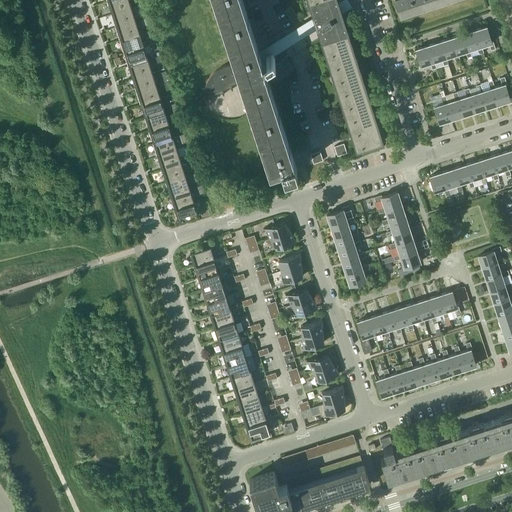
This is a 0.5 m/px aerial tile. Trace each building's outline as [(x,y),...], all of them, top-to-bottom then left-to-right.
[(129,0),(109,0),(114,12),(132,7),(129,0)] [(291,158),(259,59),(240,0),(216,0),(237,64),(235,64),(232,64),(230,64),(227,65),(225,65),(222,66),(218,68),(215,71),(212,74),(209,77),(207,81),(205,85),(204,89),(204,92),(204,96),(205,100),(206,103),(208,107),(208,105),(207,104),(207,103),(206,102),(206,101),(206,99),(214,97),(214,99),(216,99),(214,94),(222,92),(223,94),(224,94),(223,89),(231,87),(232,89),(233,89),(231,84),(239,81),(240,84),(241,83),(240,79),(241,79),(269,164),(268,165),(269,167),(270,167),(273,176),(297,168),(293,157),(291,158)] [(394,0),(400,17),(452,0),(394,0)] [(140,5),(138,5),(141,15),(147,13),(144,3),(140,5)] [(132,7),(114,12),(118,25),(136,20),(132,7)] [(291,7),(285,11),(291,20),(297,17),(291,7)] [(148,17),(141,19),(143,25),(150,23),(148,17)] [(136,20),(118,25),(122,38),(140,33),(136,20)] [(487,26),(475,30),(480,46),(481,45),(489,43),(491,49),(495,47),(493,40),(492,41),(487,26)] [(475,30),(463,33),(468,49),(469,49),(476,47),(478,53),(483,51),(481,45),(480,46),(475,30)] [(382,140),(347,31),(324,39),(359,147),(355,148),(356,149),(383,140),(382,140)] [(140,33),(122,38),(126,51),(144,46),(140,33)] [(468,49),(463,33),(451,37),(456,53),(457,53),(465,50),(467,57),(471,55),(469,49),(468,49)] [(456,53),(451,37),(439,41),(445,57),(446,57),(453,54),(455,60),(459,59),(457,53),(456,53)] [(445,57),(439,41),(428,45),(433,61),(434,60),(441,58),(443,64),(448,63),(446,57),(445,57)] [(156,42),(149,44),(152,50),(158,48),(156,42)] [(433,61),(428,45),(415,49),(421,65),(429,62),(431,68),(436,67),(434,60),(433,61)] [(144,46),(126,51),(131,64),(148,59),(144,46)] [(148,59),(131,64),(135,77),(152,72),(148,59)] [(166,70),(160,72),(163,82),(169,80),(166,70)] [(152,72),(135,77),(139,90),(157,85),(152,72)] [(507,83),(504,76),(500,77),(502,84),(495,87),(493,87),(498,103),(510,99),(505,84),(507,83)] [(493,87),(495,87),(492,80),(488,81),(490,88),(483,90),(481,91),(486,107),(498,103),(493,87)] [(478,92),(471,94),(469,95),(475,111),(486,107),(481,91),(483,90),(481,83),(476,85),(478,92)] [(157,85),(139,90),(143,103),(161,98),(157,85)] [(467,95),(459,98),(458,98),(463,114),(475,111),(469,95),(471,94),(469,87),(464,89),(467,95)] [(451,118),(463,114),(458,98),(459,98),(457,91),(452,93),(454,99),(447,102),(446,102),(451,118)] [(446,102),(447,102),(445,95),(440,97),(442,103),(434,106),(439,122),(451,118),(446,102)] [(161,98),(143,103),(147,116),(165,111),(161,98)] [(177,106),(172,108),(175,118),(180,116),(177,106)] [(165,111),(147,116),(151,129),(169,124),(165,111)] [(177,131),(185,128),(182,120),(174,122),(177,131)] [(169,124),(151,129),(156,142),(173,137),(169,124)] [(180,134),(182,142),(188,140),(185,133),(180,134)] [(173,137),(156,142),(160,155),(177,150),(173,137)] [(343,143),(334,147),(337,156),(346,153),(343,143)] [(511,149),(502,152),(507,167),(509,166),(511,164),(511,149)] [(177,150),(160,155),(164,168),(182,163),(177,150)] [(310,154),(313,164),(323,160),(319,151),(310,154)] [(502,152),(490,156),(495,171),(497,170),(504,167),(507,175),(511,174),(509,166),(507,167),(502,152)] [(490,156),(478,160),(483,174),(484,174),(492,171),(495,179),(499,177),(497,170),(495,171),(490,156)] [(478,160),(466,164),(471,178),(473,178),(480,175),(483,183),(487,181),(484,174),(483,174),(478,160)] [(182,163),(164,168),(168,181),(186,176),(182,163)] [(471,178),(466,164),(454,168),(458,182),(461,181),(469,179),(471,186),(475,185),(473,178),(471,178)] [(446,186),(449,185),(456,183),(459,190),(463,189),(461,181),(458,182),(454,168),(442,172),(446,186)] [(198,172),(192,174),(195,181),(200,179),(198,172)] [(434,190),(444,187),(446,194),(451,193),(449,185),(446,186),(442,172),(429,176),(434,190)] [(186,176),(168,181),(172,194),(190,189),(186,176)] [(202,184),(196,186),(199,194),(205,192),(202,184)] [(190,189),(172,194),(177,207),(194,202),(190,189)] [(386,208),(401,203),(397,190),(382,195),(381,194),(374,197),(375,201),(382,198),(385,206),(378,208),(379,213),(386,210),(386,208)] [(194,202),(177,207),(181,220),(198,215),(194,202)] [(386,208),(386,210),(389,218),(389,219),(405,214),(401,203),(386,208)] [(342,208),(327,213),(331,225),(347,220),(346,219),(344,211),(350,209),(349,205),(342,207),(342,208)] [(389,219),(389,218),(382,220),(383,225),(390,222),(393,230),(393,231),(409,226),(405,214),(389,219)] [(347,220),(331,225),(334,237),(351,232),(350,230),(348,223),(355,221),(353,217),(346,219),(347,220)] [(264,227),(269,237),(270,237),(291,231),(285,221),(264,227)] [(412,238),(409,226),(393,231),(393,230),(386,232),(387,236),(394,234),(396,242),(397,243),(412,238)] [(351,232),(334,237),(338,249),(355,244),(354,242),(352,235),(359,233),(357,228),(350,230),(351,232)] [(269,237),(263,239),(274,248),(297,241),(291,231),(270,237),(269,237)] [(416,249),(412,238),(397,243),(396,242),(389,244),(391,248),(398,246),(400,254),(400,255),(416,249)] [(355,244),(338,249),(342,261),(358,255),(358,254),(356,247),(362,245),(361,240),(354,242),(355,244)] [(210,245),(190,251),(195,263),(214,257),(210,245)] [(497,261),(497,259),(494,252),(501,249),(500,245),(492,248),(493,249),(478,254),(482,266),(497,261)] [(228,256),(237,253),(235,248),(226,251),(228,256)] [(420,262),(416,249),(400,255),(400,254),(393,256),(395,260),(402,258),(404,267),(418,262),(420,262)] [(279,259),(280,270),(302,264),(300,252),(279,259)] [(342,261),(346,272),(362,267),(362,266),(360,259),(366,257),(365,252),(358,254),(358,255),(342,261)] [(194,264),(199,276),(218,270),(214,257),(195,263),(194,264)] [(497,261),(482,266),(486,278),(501,273),(500,271),(498,264),(505,261),(504,257),(497,259),(497,261)] [(404,267),(398,269),(400,276),(421,270),(418,262),(404,267)] [(303,275),(302,264),(280,270),(282,282),(303,275)] [(368,264),(362,266),(362,267),(346,272),(350,284),(366,279),(363,270),(370,268),(368,264)] [(508,269),(500,271),(501,273),(486,278),(490,290),(505,285),(504,284),(502,276),(509,273),(508,269)] [(218,270),(199,276),(198,276),(203,288),(222,282),(218,270)] [(505,285),(490,290),(494,302),(509,297),(508,295),(506,288),(511,285),(511,282),(511,281),(504,284),(505,285)] [(202,289),(207,301),(226,294),(222,282),(203,288),(202,289)] [(312,297),(306,287),(285,294),(291,304),(312,297)] [(452,290),(440,294),(445,309),(446,308),(454,306),(456,313),(460,312),(458,304),(457,305),(452,290)] [(226,294),(207,301),(206,301),(211,313),(230,307),(226,294)] [(440,294),(428,298),(433,313),(435,312),(442,310),(444,317),(448,316),(449,316),(446,308),(445,309),(440,294)] [(511,294),(508,295),(509,297),(494,302),(498,314),(511,309),(511,307),(509,300),(511,298),(511,294)] [(291,304),(297,314),(318,307),(312,297),(291,304)] [(428,298),(416,301),(421,317),(423,316),(430,314),(433,321),(437,320),(435,312),(433,313),(428,298)] [(416,301),(404,305),(409,321),(411,320),(418,318),(421,325),(425,323),(423,316),(421,317),(416,301)] [(404,305),(393,309),(398,324),(399,324),(406,322),(408,329),(413,327),(411,320),(409,321),(404,305)] [(210,313),(215,325),(234,319),(230,307),(211,313),(210,313)] [(511,307),(511,309),(498,314),(502,326),(511,322),(511,307)] [(393,309),(381,313),(386,328),(387,328),(394,325),(397,332),(401,331),(399,324),(398,324),(393,309)] [(369,317),(374,332),(383,329),(386,336),(389,335),(387,328),(386,328),(381,313),(369,317)] [(362,336),(359,337),(364,353),(372,350),(367,334),(374,332),(369,317),(357,321),(362,336)] [(323,329),(322,318),(301,325),(302,336),(323,329)] [(234,319),(215,325),(214,326),(219,338),(238,332),(234,319)] [(511,322),(502,326),(506,338),(511,336),(511,322)] [(302,336),(303,347),(324,340),(323,329),(302,336)] [(218,338),(223,350),(242,344),(238,332),(219,338),(218,338)] [(472,347),(470,341),(465,342),(468,349),(460,351),(458,352),(464,368),(476,364),(471,348),(472,347)] [(242,344),(223,350),(222,350),(227,362),(246,356),(242,344)] [(458,352),(460,351),(458,344),(453,346),(455,353),(448,355),(447,356),(452,372),(464,368),(458,352)] [(447,356),(448,355),(446,348),(442,350),(444,357),(436,359),(435,360),(440,376),(452,372),(447,356)] [(435,360),(436,359),(434,352),(430,354),(432,361),(425,363),(423,363),(429,380),(440,376),(435,360)] [(312,370),(333,363),(328,353),(307,360),(312,370)] [(226,363),(231,375),(250,369),(246,356),(227,362),(226,363)] [(412,367),(417,383),(429,380),(423,363),(425,363),(422,356),(418,358),(420,364),(413,367),(412,367)] [(400,371),(405,387),(417,383),(412,367),(413,367),(411,360),(406,362),(409,368),(401,371),(400,371)] [(339,373),(333,363),(312,370),(318,380),(339,373)] [(388,375),(393,391),(405,387),(400,371),(401,371),(399,364),(395,365),(397,372),(389,375),(388,375)] [(381,395),(393,391),(388,375),(389,375),(387,368),(383,369),(385,376),(376,379),(381,395)] [(250,369),(231,375),(230,375),(235,387),(254,381),(250,369)] [(234,388),(239,400),(258,393),(254,381),(235,387),(234,388)] [(323,403),(344,396),(343,385),(322,392),(323,403)] [(258,393),(239,400),(238,400),(243,412),(262,406),(258,393)] [(324,414),(345,408),(344,396),(323,403),(324,414)] [(242,412),(247,424),(266,418),(262,406),(243,412),(242,412)] [(511,412),(511,413),(510,410),(504,412),(505,415),(479,423),(478,420),(472,422),(473,425),(447,434),(446,431),(440,433),(440,436),(414,444),(413,441),(407,443),(408,446),(395,450),(390,435),(380,438),(386,456),(381,457),(387,478),(511,438),(511,412)] [(246,425),(251,438),(270,431),(266,418),(247,424),(246,425)] [(287,510),(369,484),(363,464),(357,466),(358,468),(290,490),(287,481),(278,483),(274,471),(249,479),(259,511),(282,511),(287,510)]
